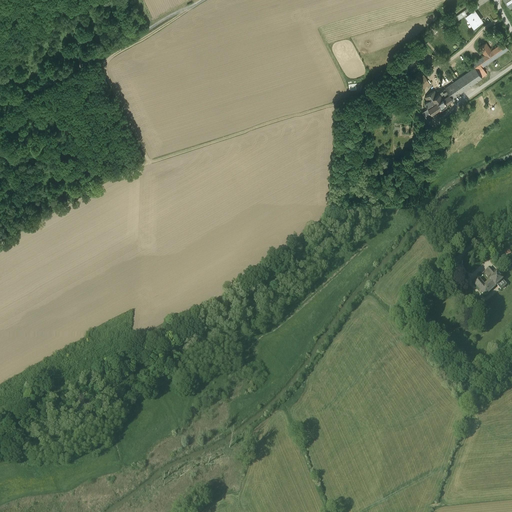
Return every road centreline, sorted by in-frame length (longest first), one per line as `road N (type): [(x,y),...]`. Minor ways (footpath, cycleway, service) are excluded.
road 1 (track): [(0,438),(56,420),(263,291),(416,156),(433,126)]
road 2 (track): [(111,175),(387,86),(433,126)]
road 3 (track): [(200,0),(0,115)]
